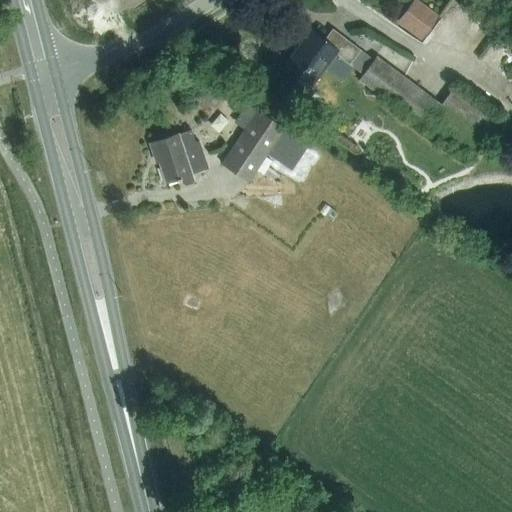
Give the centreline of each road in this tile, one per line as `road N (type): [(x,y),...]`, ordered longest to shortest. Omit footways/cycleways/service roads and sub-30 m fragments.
road 1 (primary): [(151,511),(108,293),(33,0)]
road 2 (primary): [(22,45),(145,511)]
road 3 (primary): [(22,45),(31,144),(127,511)]
